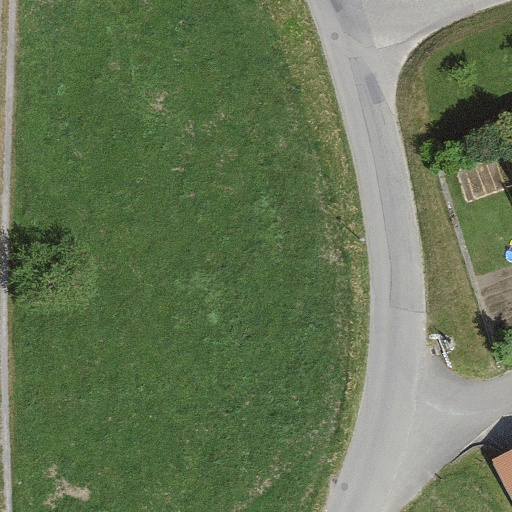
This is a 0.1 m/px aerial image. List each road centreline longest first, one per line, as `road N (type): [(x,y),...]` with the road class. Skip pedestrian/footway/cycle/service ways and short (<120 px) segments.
road 1 (unclassified): [(334,0),(380,163),(397,285),(386,411),(356,511)]
road 2 (track): [(7,0),(8,511)]
